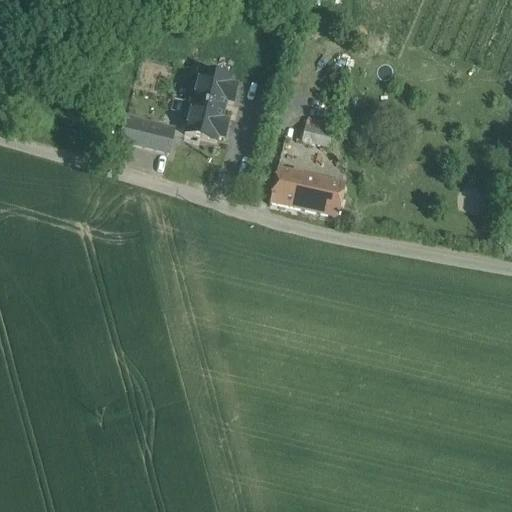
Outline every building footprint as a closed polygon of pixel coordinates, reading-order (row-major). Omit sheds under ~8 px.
[(162,80),(145,75),(136,109),(154,114),(162,80)] [(229,82),(200,75),(185,136),(215,143),(229,82)] [(123,114),(118,132),(137,138),(135,146),(169,155),(177,129),(123,114)] [(333,135),(305,128),(304,132),(297,131),(295,143),(329,150),(333,135)] [(448,155),(420,149),(416,167),(443,173),(448,155)] [(373,160),(366,185),(374,188),(382,162),(373,160)] [(345,186),(277,171),(270,205),(338,220),(345,186)]
